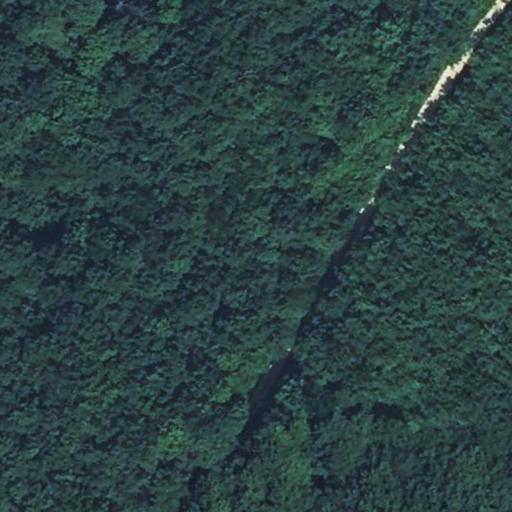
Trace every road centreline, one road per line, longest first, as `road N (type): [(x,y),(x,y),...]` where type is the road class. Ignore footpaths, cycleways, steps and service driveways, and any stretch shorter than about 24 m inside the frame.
road 1 (track): [(511,0),(373,202),(284,385)]
road 2 (track): [(192,511),(284,385)]
